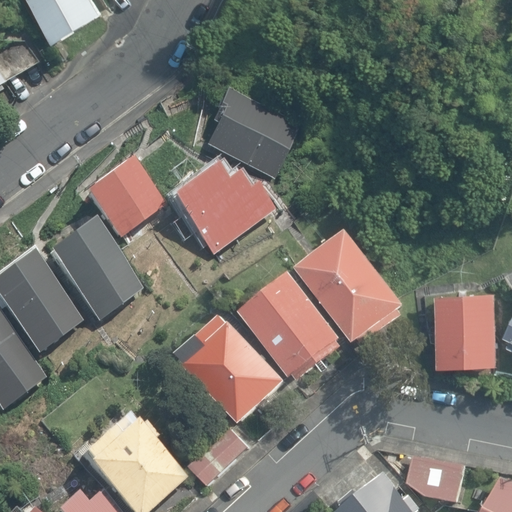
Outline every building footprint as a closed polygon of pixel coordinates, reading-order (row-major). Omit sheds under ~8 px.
[(96,0),(29,0),(56,46),(105,15),(96,0)] [(511,6),(498,0),(398,0),(397,3),(510,55),(511,49),(511,6)] [(305,122),(230,87),(207,144),(279,175),(305,122)] [(165,204),(131,158),(86,191),(118,237),(165,204)] [(221,182),(209,167),(170,198),(213,254),(274,211),(256,185),(247,191),(235,173),(221,182)] [(138,294),(89,223),(47,252),(96,322),(138,294)] [(410,303),(353,235),(300,272),(354,344),(410,303)] [(83,320),(30,249),(0,271),(0,298),(40,352),(83,320)] [(344,338),(293,276),(241,316),(293,381),(344,338)] [(499,294),(439,297),(441,371),(502,368),(499,294)] [(47,376),(0,315),(0,404),(1,406),(47,376)] [(287,384),(224,322),(180,359),(236,427),(287,384)] [(137,511),(179,478),(118,413),(66,457),(117,511),(137,511)] [(246,447),(227,429),(188,465),(206,486),(246,447)] [(470,466),(414,457),(412,486),(426,499),(464,506),(470,466)] [(409,501),(385,479),(342,511),(424,511),(414,500),(409,501)] [(511,511),(511,483),(505,481),(489,511),(511,511)] [(76,505),(68,496),(49,511),(99,511),(84,496),(76,505)]
